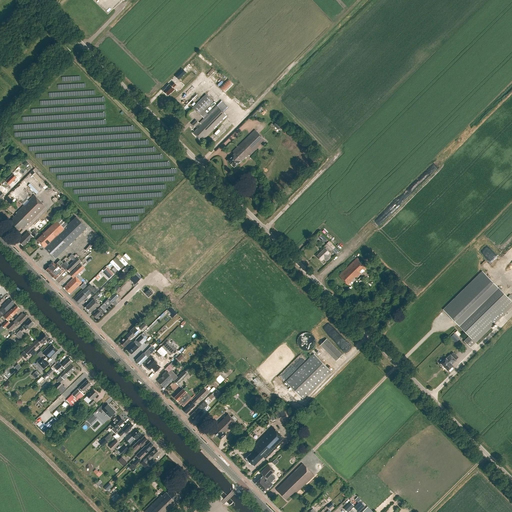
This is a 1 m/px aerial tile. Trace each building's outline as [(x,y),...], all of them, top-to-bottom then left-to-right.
[(183,69),(187,73),(193,67),(189,63),(183,69)] [(176,76),(179,80),(187,73),(183,69),(176,76)] [(234,84),(228,79),(220,87),(225,93),(234,84)] [(173,89),(176,86),(173,83),(170,86),(169,85),(166,88),(167,88),(164,92),(168,96),(171,93),(174,90),(173,89)] [(202,141),(227,116),(223,113),(228,108),(221,101),(216,106),(207,115),(203,112),(213,102),(206,95),(193,108),(204,119),(199,123),(201,125),(201,126),(196,121),(192,125),(195,127),(197,129),(193,133),(202,141)] [(234,166),(234,167),(240,162),(241,162),(245,158),(246,159),(249,156),(249,157),(265,141),(255,130),(233,152),(233,153),(233,155),(228,161),(232,164),(232,165),(233,166),(234,166)] [(24,165),(30,172),(33,170),(26,163),(24,165)] [(12,219),(13,220),(10,224),(17,231),(20,228),(23,230),(46,207),(34,195),(16,213),(17,214),(12,219)] [(65,207),(67,204),(62,198),(59,201),(65,207)] [(54,258),(86,227),(76,217),(68,225),(61,217),(37,240),(37,241),(37,242),(38,243),(39,243),(45,248),(54,258)] [(22,237),(23,238),(19,242),(23,246),(27,242),(28,243),(33,237),(28,232),(22,237)] [(318,238),(325,245),(329,242),(321,234),(320,235),(319,234),(315,238),(317,239),(318,238)] [(329,252),(335,247),(329,242),(325,245),(327,247),(325,248),(317,256),(321,261),(324,258),(327,261),(330,258),(328,255),(330,253),(329,252)] [(122,258),(119,254),(116,257),(119,260),(125,266),(128,264),(122,258)] [(52,273),(50,275),(55,280),(66,269),(69,273),(81,261),(77,257),(69,265),(66,262),(63,264),(62,263),(53,274),(52,273)] [(367,268),(357,258),(339,276),(348,285),(352,281),(353,282),(367,268)] [(53,274),(62,263),(60,260),(55,265),(53,262),(49,266),(49,267),(46,271),(50,275),(52,273),(53,274)] [(121,269),(113,260),(110,263),(114,267),(112,269),(116,273),(118,270),(119,271),(121,269)] [(68,284),(64,288),(67,291),(78,280),(75,276),(79,273),(81,275),(86,270),(80,263),(69,274),(73,278),(67,284),(68,284)] [(127,273),(131,269),(127,265),(123,269),(127,273)] [(107,268),(103,272),(109,279),(114,274),(107,268)] [(142,277),(136,271),(129,279),(130,279),(130,280),(135,285),(142,277)] [(511,301),(483,272),(444,310),(469,336),(464,341),(470,347),(511,305),(511,301)] [(78,280),(67,291),(70,294),(82,283),(78,280)] [(82,292),(75,300),(79,304),(83,300),(84,301),(90,294),(92,296),(98,290),(95,287),(94,288),(90,285),(83,292),(82,292)] [(92,298),(94,300),(85,308),(91,313),(95,309),(96,309),(100,305),(95,300),(98,297),(95,295),(92,298)] [(97,310),(98,311),(93,315),(94,316),(95,318),(96,318),(97,318),(101,314),(101,315),(104,312),(103,312),(115,301),(111,297),(97,310)] [(7,311),(14,305),(13,303),(14,302),(11,299),(9,300),(8,299),(2,306),(3,307),(0,310),(0,316),(1,317),(6,312),(5,312),(6,310),(7,311)] [(16,306),(12,310),(11,309),(4,317),(7,320),(8,320),(9,321),(17,313),(16,312),(19,309),(16,306)] [(174,317),(177,313),(171,307),(168,310),(174,317)] [(25,313),(24,315),(22,313),(16,320),(13,322),(7,327),(11,331),(19,323),(20,324),(28,317),(25,313)] [(28,330),(34,324),(30,319),(22,327),(23,328),(16,334),(17,334),(15,336),(19,339),(20,338),(21,339),(25,335),(21,332),(24,329),(26,331),(28,329),(28,330)] [(0,333),(5,329),(10,323),(8,320),(0,327),(0,333)] [(145,323),(139,328),(143,332),(148,327),(145,323)] [(130,340),(134,335),(133,335),(138,330),(134,326),(130,331),(130,332),(123,339),(120,342),(124,347),(131,341),(130,340)] [(45,341),(48,338),(44,333),(33,344),(33,343),(24,351),(28,355),(41,343),(42,344),(45,342),(45,341)] [(328,339),(322,345),(339,361),(345,355),(328,339)] [(132,354),(139,348),(133,342),(126,349),(129,352),(129,353),(130,354),(131,354),(132,354)] [(0,347),(0,356),(1,357),(11,348),(5,343),(0,347)] [(57,350),(52,345),(43,353),(45,356),(43,358),(43,357),(38,362),(44,369),(49,364),(46,361),(48,358),(49,359),(57,350)] [(150,346),(144,353),(143,353),(136,360),(140,365),(148,357),(155,350),(150,346)] [(303,400),(331,372),(314,354),(286,382),(303,400)] [(446,359),(446,358),(440,364),(440,363),(440,364),(443,366),(443,367),(445,369),(448,371),(453,366),(452,365),(456,361),(450,355),(446,359)] [(153,357),(145,365),(146,366),(145,367),(148,370),(149,369),(150,370),(152,368),(154,370),(155,372),(156,372),(161,368),(157,364),(158,362),(153,357)] [(65,369),(72,362),(69,358),(61,365),(60,363),(58,366),(55,368),(53,370),(58,375),(60,373),(65,369)] [(68,375),(76,368),(72,364),(65,371),(65,372),(56,380),(59,383),(60,382),(61,382),(64,379),(68,375)] [(185,370),(174,381),(178,385),(185,378),(188,374),(185,370)] [(166,372),(162,375),(163,376),(158,381),(163,387),(168,382),(169,383),(173,379),(166,372)] [(91,384),(87,380),(72,394),(75,398),(81,392),(82,390),(84,392),(91,384)] [(56,391),(63,385),(60,382),(54,388),(56,391)] [(175,397),(183,407),(196,394),(190,389),(187,386),(184,389),(183,389),(175,397)] [(204,388),(191,401),(182,409),(186,413),(195,405),(194,405),(197,402),(196,401),(198,399),(200,401),(209,393),(204,388)] [(93,399),(98,394),(93,390),(87,396),(91,400),(89,403),(91,406),(95,401),(93,399)] [(38,399),(36,402),(41,407),(44,404),(38,399)] [(199,408),(191,416),(195,420),(199,416),(200,417),(204,413),(201,410),(207,404),(204,401),(198,407),(199,408)] [(104,411),(110,418),(115,412),(108,404),(105,407),(103,405),(103,404),(97,410),(101,413),(104,411)] [(217,424),(211,429),(215,434),(232,418),(228,414),(218,425),(217,424)] [(233,416),(232,418),(215,434),(221,439),(226,433),(236,422),(235,421),(237,420),(233,416)] [(112,430),(116,434),(121,429),(118,427),(124,421),(120,417),(111,425),(114,428),(112,430)] [(54,418),(46,424),(44,422),(39,426),(44,432),(57,421),(54,418)] [(118,433),(121,436),(125,432),(126,434),(131,429),(131,428),(133,426),(130,422),(128,425),(127,424),(118,433)] [(249,452),(250,453),(246,458),(254,466),(261,459),(265,459),(266,459),(285,440),(273,427),(255,445),(256,445),(253,448),(254,448),(249,452)] [(136,439),(141,434),(137,429),(131,435),(131,434),(125,439),(129,443),(134,438),(136,439)] [(143,443),(147,439),(144,436),(140,440),(132,447),(135,450),(140,445),(141,447),(144,444),(143,443)] [(105,438),(104,438),(99,443),(103,447),(108,442),(108,441),(105,438)] [(113,450),(120,443),(116,439),(109,446),(113,450)] [(149,449),(153,445),(150,442),(146,447),(145,446),(137,455),(140,458),(145,452),(147,453),(149,450),(149,449)] [(126,445),(119,451),(122,454),(128,448),(126,445)] [(154,459),(160,453),(156,448),(146,458),(143,460),(148,465),(151,463),(149,461),(153,457),(154,459)] [(127,462),(122,457),(118,461),(123,466),(127,462)] [(314,476),(303,464),(277,489),(280,492),(280,493),(285,498),(286,499),(291,495),(292,496),(295,493),(296,494),(314,476)] [(266,480),(263,476),(255,483),(263,492),(268,487),(269,489),(273,485),(270,482),(272,480),(269,477),(275,471),(268,465),(261,473),(267,479),(266,480)] [(181,497),(172,489),(168,493),(166,492),(162,496),(161,495),(144,511),(169,511),(178,504),(176,502),(181,497)] [(344,509),(346,511),(347,511),(354,506),(350,502),(344,509)] [(354,508),(359,511),(365,506),(360,502),(354,508)]
